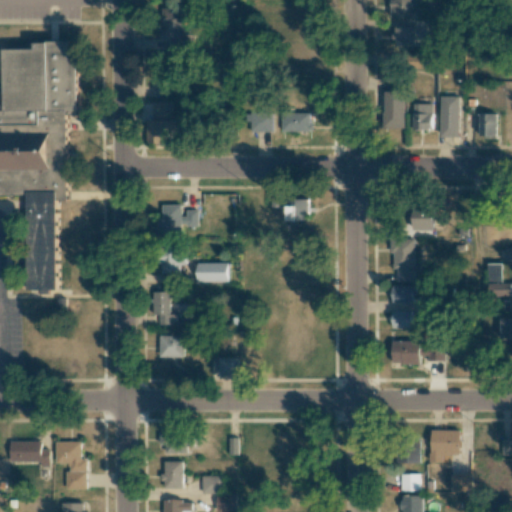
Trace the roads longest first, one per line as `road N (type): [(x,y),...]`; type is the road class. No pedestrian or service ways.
road 1 (residential): [(511,402),(0,401)]
road 2 (residential): [(122,0),(123,511)]
road 3 (residential): [(353,0),(354,511)]
road 4 (residential): [(511,169),(124,169)]
